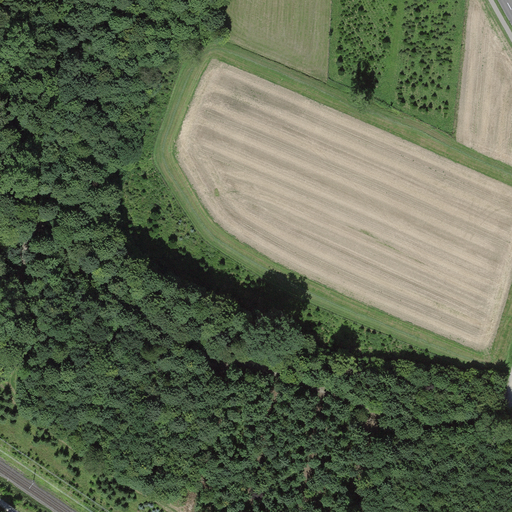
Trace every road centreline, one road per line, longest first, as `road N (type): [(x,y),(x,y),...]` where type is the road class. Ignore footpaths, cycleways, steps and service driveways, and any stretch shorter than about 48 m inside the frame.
road 1 (track): [(509,397),(464,422),(438,426),(390,414),(190,344),(92,274),(26,212),(56,0)]
road 2 (track): [(0,373),(14,360),(20,335),(26,212)]
